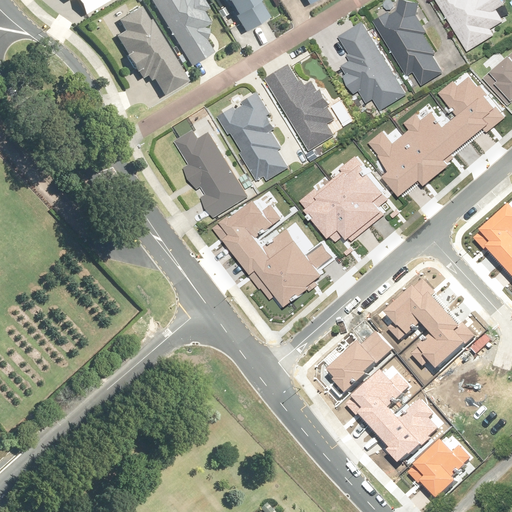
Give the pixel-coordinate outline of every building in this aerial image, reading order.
[(78,0),(87,15),(111,0),(78,0)] [(152,0),(192,66),(214,53),(207,40),(211,37),(205,27),(212,22),(206,11),(211,8),(206,0),(152,0)] [(229,0),(246,31),(271,18),(261,0),(229,0)] [(393,10),(378,19),(411,75),(418,72),(425,84),(446,71),(436,55),(439,53),(427,32),(430,30),(422,14),(423,0),(404,0),(404,8),(395,14),(393,10)] [(441,0),(473,51),(499,35),(495,28),(507,20),(501,11),(511,4),(511,3),(509,0),(441,0)] [(153,20),(150,21),(141,5),(119,19),(127,30),(118,35),(130,54),(129,55),(143,78),(148,75),(152,81),(155,80),(166,96),(190,80),(153,20)] [(410,94),(367,21),(343,35),(354,52),(350,55),(353,59),(345,65),(350,74),(348,76),(358,93),(363,90),(370,102),(378,97),(385,109),(410,94)] [(511,53),(482,79),(506,107),(511,101),(511,53)] [(294,63),(270,78),(314,149),(338,135),(331,123),(340,118),(333,105),(336,103),(327,89),(322,92),(315,81),(310,85),(307,80),(305,81),(294,63)] [(455,116),(450,120),(467,142),(483,129),(486,133),(504,118),(495,107),(494,109),(484,97),(487,95),(479,85),(477,86),(469,77),(457,87),(453,81),(437,94),(455,116)] [(238,105),(222,115),(232,134),(237,131),(248,150),(245,151),(261,179),(269,174),(272,178),(292,167),(282,150),(286,148),(276,130),(281,128),(273,115),(275,114),(263,91),(245,101),(247,104),(240,109),(238,105)] [(410,130),(403,136),(436,176),(448,166),(446,164),(454,158),(451,155),(467,142),(450,120),(442,127),(431,113),(420,121),(415,115),(404,124),(410,130)] [(242,178),(213,132),(203,138),(197,129),(179,140),(193,163),(188,166),(202,189),(206,186),(210,193),(206,196),(218,215),(251,195),(248,189),(256,184),(250,174),(242,178)] [(383,132),(368,144),(377,155),(376,155),(387,171),(382,177),(398,197),(418,181),(423,186),(436,176),(403,136),(393,144),(383,132)] [(332,180),(369,226),(384,214),(380,208),(390,199),(355,156),(340,168),(343,171),(332,180)] [(315,188),(299,201),(306,210),(304,212),(327,239),(330,237),(335,243),(341,239),(343,241),(348,237),(351,241),(369,226),(332,180),(318,191),(315,188)] [(213,227),(236,258),(256,243),(253,239),(281,219),(271,206),(261,213),(252,201),(230,218),(228,216),(213,227)] [(480,232),(473,238),(484,250),(486,247),(502,265),(511,256),(511,208),(507,203),(477,229),(480,232)] [(260,248),(256,243),(236,258),(259,289),(261,288),(305,255),(286,229),(260,248)] [(323,241),(305,255),(261,288),(270,299),(275,296),(283,307),(306,289),(308,292),(317,285),(314,280),(321,275),(319,272),(337,259),(323,241)] [(511,256),(502,265),(511,275),(511,256)] [(393,322),(387,328),(399,341),(419,323),(424,329),(445,310),(431,295),(434,292),(422,279),(414,286),(412,284),(382,310),(393,322)] [(445,310),(424,329),(428,332),(417,343),(420,346),(411,354),(423,367),(429,362),(436,369),(473,336),(461,323),(458,325),(445,310)] [(334,377),(332,379),(344,392),(365,373),(364,371),(374,361),(377,364),(392,349),(375,331),(361,344),(357,340),(326,368),(334,377)] [(352,398),(346,403),(356,415),(358,413),(373,430),(394,412),(389,407),(412,386),(398,370),(390,377),(381,367),(350,395),(352,398)] [(388,451),(397,460),(403,455),(406,457),(437,429),(428,418),(434,413),(419,396),(403,411),(405,413),(399,418),(394,412),(373,430),(390,449),(388,451)] [(414,466),(408,472),(420,484),(421,483),(435,497),(454,479),(451,476),(470,457),(458,444),(452,451),(439,437),(411,463),(414,466)]
